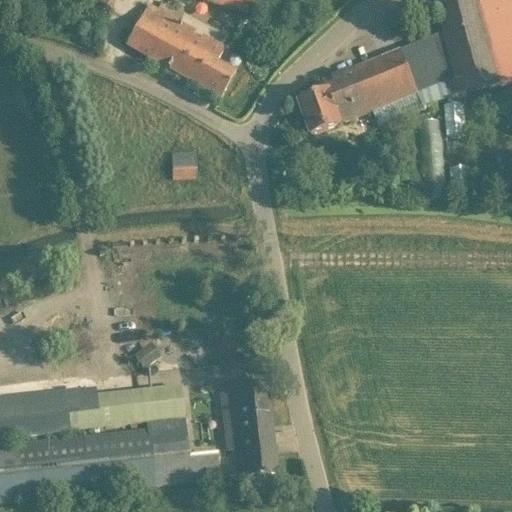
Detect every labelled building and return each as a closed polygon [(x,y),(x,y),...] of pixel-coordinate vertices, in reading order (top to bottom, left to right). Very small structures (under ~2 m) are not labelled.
[(94,0),(113,10),(118,0),(94,0)] [(253,0),(192,0),(247,18),(253,0)] [(511,85),(511,7),(510,0),(434,0),(443,35),(400,53),(324,84),(326,88),(328,94),(299,104),(312,138),(342,126),(373,114),(380,131),(422,114),(420,109),(460,98),(460,99),(511,85)] [(148,7),(126,48),(220,100),(235,74),(216,64),(224,50),(202,37),(199,42),(193,38),(195,33),(148,7)] [(511,92),(490,98),(493,110),(511,105),(511,92)] [(464,106),(449,105),(448,136),(463,137),(464,106)] [(172,184),(196,182),(195,154),(171,155),(172,184)] [(471,168),(452,169),(453,190),(472,189),(471,168)] [(394,196),(414,196),(414,183),(393,184),(394,196)] [(143,371),(160,359),(150,345),(133,356),(143,371)] [(219,393),(221,405),(224,437),(270,431),(265,388),(219,393)] [(132,426),(148,425),(182,421),(184,421),(180,389),(82,400),(81,392),(61,394),(65,437),(132,429),(132,426)] [(0,444),(65,437),(61,394),(0,401),(0,444)] [(187,461),(182,421),(148,425),(149,431),(0,447),(0,503),(219,480),(216,458),(187,461)] [(243,479),(275,475),(270,431),(224,437),(226,454),(240,453),(243,479)]
